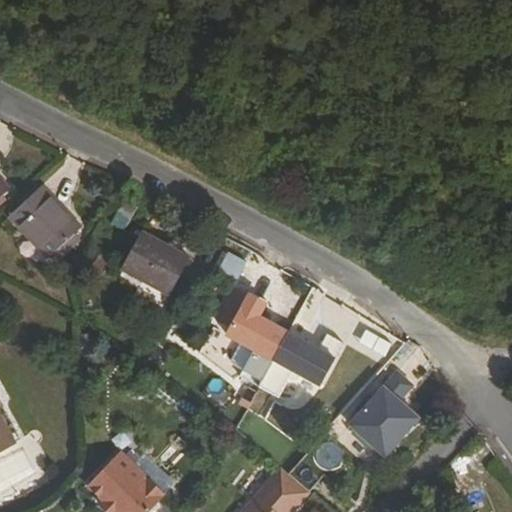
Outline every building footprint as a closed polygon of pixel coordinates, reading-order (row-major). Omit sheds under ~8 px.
[(10,189),(0,178),(0,208),(7,202),(3,197),(10,189)] [(82,229),(43,187),(9,218),(49,259),(82,229)] [(122,274),(169,303),(191,265),(144,237),(122,274)] [(232,255),(222,271),(238,281),(248,264),(232,255)] [(219,321),(232,328),(249,298),(235,290),(219,321)] [(241,377),(260,387),(289,333),(259,317),(268,301),(252,292),(249,298),(232,328),(227,336),(214,329),(197,361),(234,380),(241,377)] [(260,387),(279,396),(292,372),(320,387),(342,343),(328,335),(327,336),(316,330),(309,343),(289,333),(260,387)] [(398,370),(352,425),(387,455),(420,416),(400,399),(414,383),(398,370)] [(239,406),(248,410),(257,393),(249,388),(239,406)] [(0,410),(1,410),(0,408),(0,456),(15,449),(0,423),(0,410)] [(340,462),(342,444),(324,443),(323,460),(340,462)] [(88,488),(113,511),(152,511),(167,497),(122,453),(88,488)] [(295,511),(311,493),(281,468),(244,511),(295,511)]
